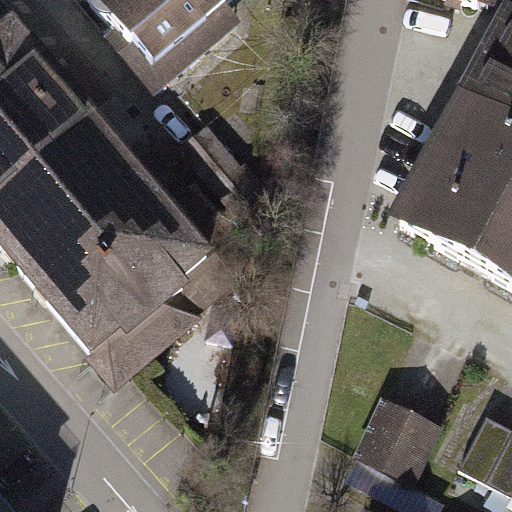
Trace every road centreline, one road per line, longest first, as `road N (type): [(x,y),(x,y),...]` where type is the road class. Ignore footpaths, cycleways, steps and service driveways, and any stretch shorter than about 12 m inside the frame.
road 1 (residential): [(280,511),(374,0)]
road 2 (residential): [(0,359),(135,511)]
